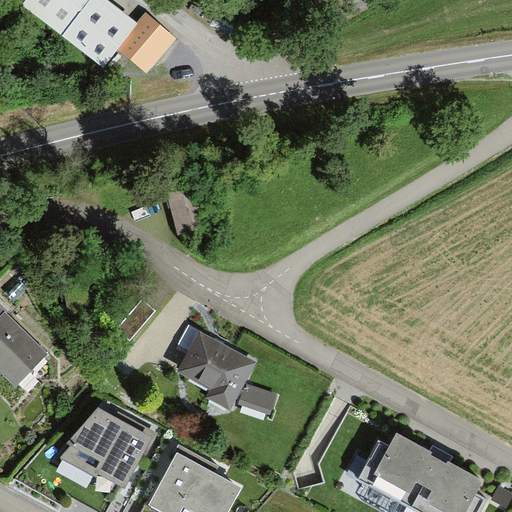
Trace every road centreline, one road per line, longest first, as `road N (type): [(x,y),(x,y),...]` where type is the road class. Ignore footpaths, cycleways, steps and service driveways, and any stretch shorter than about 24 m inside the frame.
road 1 (tertiary): [(511,54),(255,92),(0,158)]
road 2 (residential): [(511,131),(279,271),(246,311)]
road 3 (residential): [(511,460),(246,311)]
road 4 (residential): [(246,311),(88,214),(23,209),(0,219)]
road 5 (track): [(357,0),(242,61)]
